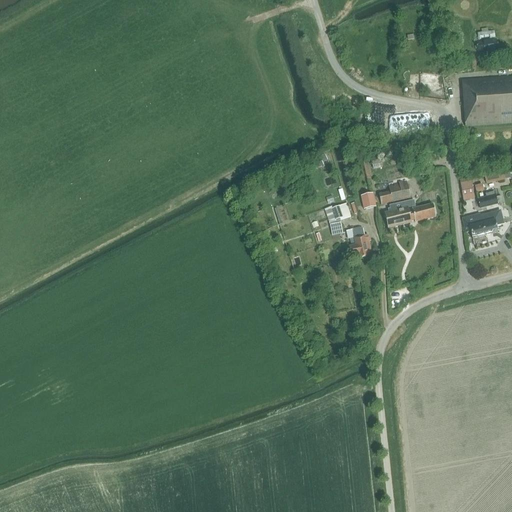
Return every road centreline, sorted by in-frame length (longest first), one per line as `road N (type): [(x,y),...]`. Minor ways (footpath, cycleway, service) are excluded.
road 1 (unclassified): [(465,288),(446,115),(347,81),(313,0)]
road 2 (unclassified): [(391,511),(377,353),(407,312),(465,288)]
